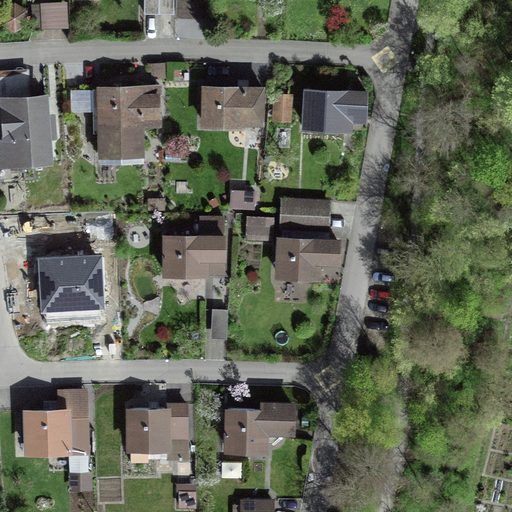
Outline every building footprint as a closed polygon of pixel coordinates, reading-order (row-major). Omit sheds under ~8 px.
[(158,0),(157,15),(188,17),(189,0),(158,0)] [(83,34),(82,4),(54,4),(55,35),(83,34)] [(167,84),(115,84),(116,164),(161,164),(160,122),(177,121),(177,94),(167,94),(167,84)] [(205,130),(269,127),(267,84),(203,87),(205,130)] [(367,138),(369,88),(308,86),(307,136),(367,138)] [(69,168),(65,92),(15,95),(17,139),(8,140),(10,172),(69,168)] [(302,99),(279,96),(277,116),(299,119),(302,99)] [(330,201),(286,196),(285,210),(329,214),(330,201)] [(231,228),(166,230),(168,275),(233,273),(231,228)] [(342,235),(274,234),(273,282),(321,283),(322,266),(341,266),(342,235)] [(108,313),(104,256),(39,260),(42,317),(108,313)] [(298,405),(227,403),(225,454),(280,456),(281,434),(297,435),(298,405)] [(176,405),(129,406),(130,453),(179,452),(179,441),(197,440),(196,415),(177,415),(176,405)] [(87,408),(27,408),(27,451),(87,451),(87,408)] [(0,434),(14,434),(13,420),(0,420),(0,434)]
